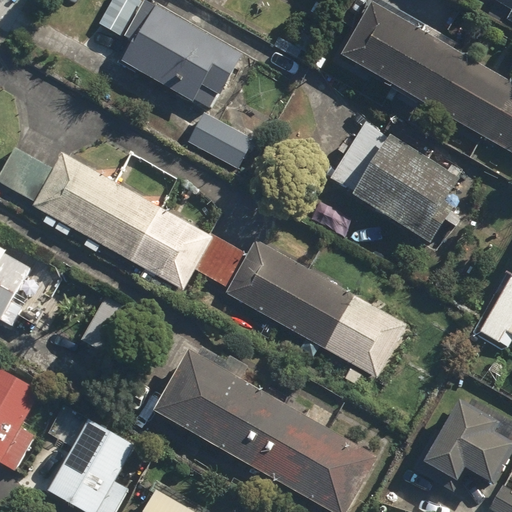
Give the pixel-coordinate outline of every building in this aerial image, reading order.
[(511,0),(488,0),(511,13),(511,0)] [(146,4),(113,62),(204,113),(213,118),(245,61),(146,4)] [(511,85),(369,6),(339,60),(511,156),(511,85)] [(213,118),(204,113),(186,144),(240,175),(258,144),(213,118)] [(368,123),(330,182),(427,245),(447,214),(440,210),(458,181),(368,123)] [(0,182),(32,201),(29,206),(181,293),(196,268),(212,240),(62,154),(52,171),(16,151),(0,177),(0,182)] [(212,240),(196,268),(228,287),(223,296),(375,384),(407,329),(252,240),(242,257),(212,240)] [(0,325),(11,331),(23,310),(12,304),(32,269),(0,250),(0,325)] [(511,277),(507,275),(475,333),(505,350),(511,336),(511,277)] [(202,343),(195,355),(187,351),(152,412),(328,511),(346,511),(377,459),(241,382),(248,369),(202,343)] [(38,398),(0,374),(0,469),(10,476),(34,438),(19,428),(38,398)] [(511,456),(511,424),(461,392),(413,468),(451,492),(467,468),(494,485),(511,456)] [(137,448),(86,419),(44,492),(80,511),(117,511),(129,492),(116,485),(137,448)] [(182,511),(153,493),(141,511),(182,511)]
